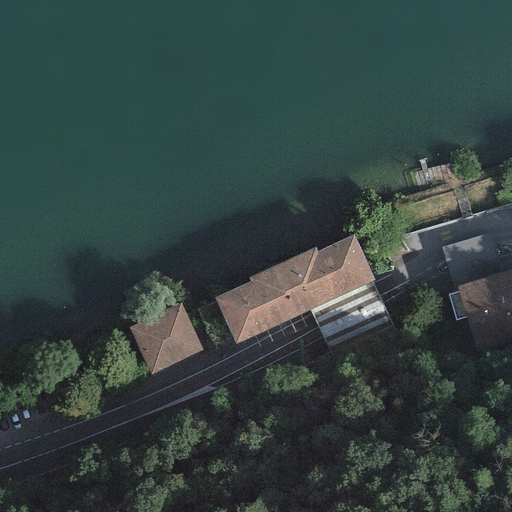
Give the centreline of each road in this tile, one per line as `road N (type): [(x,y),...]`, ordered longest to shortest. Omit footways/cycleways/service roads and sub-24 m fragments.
road 1 (primary): [(306,348),(92,436),(0,464)]
road 2 (primary): [(413,290),(399,288),(321,322),(306,348)]
road 3 (primary): [(306,348),(389,317),(413,290)]
road 4 (tertiary): [(511,239),(489,237),(433,258),(413,290)]
